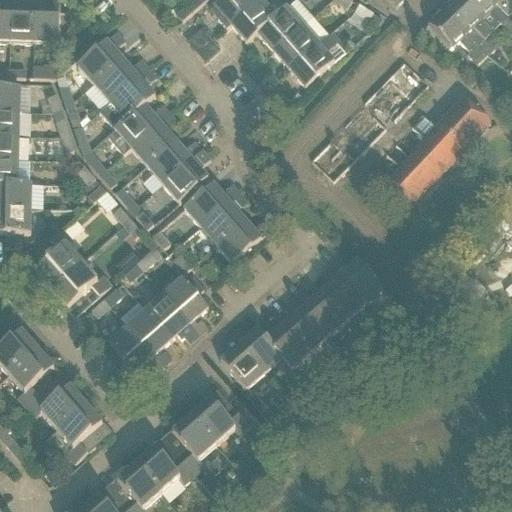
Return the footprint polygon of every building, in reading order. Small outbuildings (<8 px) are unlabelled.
[(204,0),(198,0),(189,8),(195,14),(208,4),(204,0)] [(231,29),(260,3),(257,0),(225,0),(214,10),(220,17),(219,18),(218,23),(227,33),(231,29)] [(351,4),(344,0),(334,0),(333,3),(347,12),(351,4)] [(407,0),(384,0),(395,11),(407,0)] [(493,35),(459,0),(444,15),(487,60),(494,53),(485,43),(493,35)] [(496,10),(487,0),(459,0),(493,35),(500,28),(511,41),(511,25),(508,21),(496,10)] [(511,0),(487,0),(496,10),(508,21),(511,16),(511,0)] [(276,21),(275,21),(260,3),(231,29),(247,48),(257,38),(276,21)] [(0,7),(0,46),(10,47),(11,7),(0,7)] [(11,7),(10,47),(34,47),(35,8),(11,7)] [(35,8),(34,47),(59,48),(60,9),(35,8)] [(195,14),(189,8),(177,19),(183,25),(195,14)] [(373,18),(358,9),(353,18),(367,26),(373,18)] [(286,11),(275,21),(276,21),(257,38),(273,56),(302,30),(286,11)] [(487,60),(444,15),(421,37),(443,60),(450,53),(451,53),(459,45),(470,56),(467,59),(477,69),(487,60)] [(302,30),(273,56),(289,74),(318,48),(302,30)] [(94,89),(123,63),(111,50),(114,47),(118,51),(125,45),(117,36),(77,71),(94,89)] [(66,46),(73,54),(81,46),(74,39),(66,46)] [(318,48),(289,74),(305,93),(334,67),(345,57),(337,48),(329,39),(318,48)] [(135,77),(123,63),(94,89),(109,107),(110,108),(150,73),(141,63),(134,70),(138,74),(135,77)] [(33,74),(33,83),(50,84),(56,84),(57,68),(44,68),(44,70),(33,70),(33,74)] [(0,82),(9,82),(9,74),(0,73),(0,82)] [(110,108),(109,107),(99,116),(115,134),(125,125),(144,109),(145,109),(155,100),(143,86),(146,83),(150,88),(157,81),(150,73),(110,108)] [(26,74),(9,74),(9,82),(26,83),(26,74)] [(0,115),(20,116),(20,92),(0,91),(0,115)] [(66,111),(74,108),(68,92),(60,95),(66,111)] [(53,117),(61,114),(55,98),(47,101),(53,117)] [(382,189),(375,197),(401,222),(490,127),(464,102),(435,132),(382,189)] [(79,124),(74,108),(66,111),(71,127),(79,124)] [(125,125),(115,134),(107,141),(123,159),(131,152),(131,153),(171,118),(163,109),(156,115),(160,120),(156,122),(145,109),(144,109),(125,125)] [(20,116),(0,115),(0,140),(19,141),(20,116)] [(171,118),(131,153),(147,171),(176,145),(164,131),(167,129),(171,133),(178,127),(171,118)] [(64,123),(56,126),(61,141),(69,138),(64,123)] [(82,133),(74,136),(81,154),(84,162),(91,156),(82,133)] [(69,138),(61,141),(70,165),(79,166),(69,138)] [(0,164),(18,165),(19,141),(0,140),(0,164)] [(176,145),(147,171),(163,189),(202,154),(194,145),(187,151),(184,154),(176,145)] [(210,163),(202,154),(163,189),(179,207),(208,182),(196,167),(199,165),(203,169),(210,163)] [(95,162),(91,156),(84,162),(100,180),(106,175),(95,162)] [(18,165),(0,164),(0,188),(18,189),(18,165)] [(90,191),(97,185),(85,171),(78,177),(90,191)] [(117,188),(106,175),(100,180),(111,193),(117,188)] [(0,188),(0,212),(31,213),(32,189),(18,189),(0,188)] [(200,232),(240,197),(232,188),(225,195),(229,199),(226,202),(213,188),(184,214),(200,232)] [(101,190),(88,201),(80,208),(86,214),(107,196),(101,190)] [(122,192),(115,198),(131,216),(138,211),(122,192)] [(240,197),(200,232),(216,250),(246,225),(238,215),(241,213),(248,206),(240,197)] [(154,229),(138,211),(131,216),(148,235),(154,229)] [(31,213),(0,212),(0,237),(30,238),(31,213)] [(120,212),(114,217),(124,230),(131,224),(120,212)] [(486,214),(470,234),(477,240),(478,238),(486,244),(501,225),(486,214)] [(142,237),(131,224),(124,230),(136,243),(142,237)] [(258,238),(246,225),(216,250),(232,269),(272,234),(264,225),(257,231),(261,235),(258,238)] [(62,235),(42,252),(51,262),(35,275),(52,294),(82,267),(66,250),(71,245),(62,235)] [(171,248),(159,235),(152,241),(164,254),(171,248)] [(5,244),(5,252),(22,253),(22,244),(5,244)] [(155,252),(149,257),(137,268),(143,275),(161,259),(155,252)] [(185,278),(191,272),(180,259),(173,265),(185,278)] [(348,272),(345,269),(339,262),(330,269),(365,309),(383,293),(357,263),(348,272)] [(82,267),(52,294),(68,312),(83,299),(92,309),(112,291),(102,280),(97,285),(82,267)] [(143,275),(137,268),(124,279),(130,286),(143,275)] [(365,309),(330,269),(321,277),(327,284),(332,281),(334,283),(321,295),(347,325),(365,309)] [(464,322),(485,293),(464,278),(443,306),(464,322)] [(193,281),(186,287),(197,300),(204,294),(193,281)] [(164,299),(199,339),(208,331),(201,324),(197,328),(194,325),(208,313),(197,300),(186,287),(183,283),(164,299)] [(104,304),(110,311),(123,300),(116,293),(104,304)] [(347,325),(321,295),(307,307),(304,304),(309,300),(303,293),(294,301),(329,341),(347,325)] [(164,299),(146,315),(172,345),(185,333),(188,336),(183,340),(190,347),(199,339),(164,299)] [(329,341),(294,301),(285,309),(291,316),(295,312),(298,315),(285,327),(311,357),(329,341)] [(110,311),(104,304),(92,315),(98,322),(110,311)] [(378,311),(371,316),(383,329),(389,323),(378,311)] [(146,315),(128,331),(163,371),(172,363),(165,356),(161,360),(158,357),(172,345),(146,315)] [(311,357),(285,327),(271,339),(268,336),(273,332),(266,325),(257,332),(283,362),(293,373),(311,357)] [(355,334),(366,347),(373,341),(362,328),(355,334)] [(239,330),(230,338),(265,377),(283,362),(257,332),(243,345),(241,342),(245,338),(239,330)] [(163,371),(128,331),(109,347),(135,377),(149,364),(152,367),(147,371),(154,379),(163,371)] [(0,370),(8,380),(38,354),(22,336),(6,349),(0,341),(0,370)] [(265,377),(230,338),(221,346),(227,353),(232,349),(234,352),(220,365),(246,394),(265,377)] [(346,346),(339,352),(350,365),(357,359),(346,346)] [(38,354),(8,380),(24,398),(18,403),(26,413),(47,395),(39,386),(54,373),(38,354)] [(322,370),(334,382),(340,377),(329,364),(322,370)] [(313,382),(306,388),(317,401),(324,395),(313,382)] [(55,404),(47,395),(26,413),(35,423),(41,418),(57,435),(86,410),(70,391),(55,404)] [(290,406),(301,418),(308,412),(297,400),(290,406)] [(235,435),(240,440),(250,431),(232,411),(223,419),(209,404),(191,420),(217,451),(235,435)] [(103,428),(86,410),(57,435),(73,453),(67,458),(75,469),(95,451),(87,442),(103,428)] [(272,424),(284,436),(290,431),(279,418),(272,424)] [(217,451),(191,420),(172,437),(185,452),(176,460),(194,481),(205,472),(200,466),(217,451)] [(3,433),(0,435),(0,443),(21,467),(27,461),(16,448),(3,433)] [(194,481),(176,460),(167,468),(154,452),(135,469),(161,499),(180,483),(185,489),(194,481)] [(27,461),(21,467),(31,479),(38,474),(27,461)] [(250,475),(249,474),(239,462),(232,467),(243,480),(250,475)] [(146,511),(161,499),(135,469),(117,485),(130,501),(121,508),(124,511),(146,511)] [(220,490),(210,499),(218,507),(222,511),(230,503),(220,490)] [(124,511),(121,508),(117,511),(108,511),(99,501),(86,511),(124,511)]
